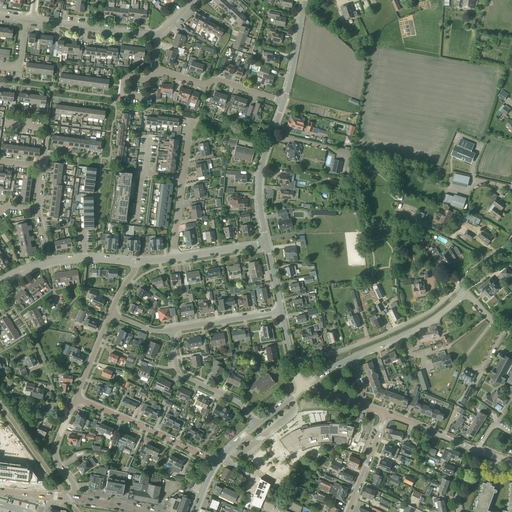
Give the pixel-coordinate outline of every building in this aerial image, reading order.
[(24,0),(12,0),(13,3),(12,2),(11,7),(20,8),(20,4),(24,4),(24,0)] [(224,0),(222,0),(217,5),(221,9),(230,0),(226,0),(225,1),(224,0)] [(230,0),(221,9),(226,14),(227,13),(232,8),(229,5),(233,2),(230,0)] [(456,7),(474,9),(474,0),(462,0),(462,1),(457,0),(456,7)] [(103,15),(110,16),(111,3),(108,3),(108,7),(104,7),(103,15)] [(340,7),(345,21),(358,17),(356,12),(354,12),(351,4),(340,7)] [(227,13),(231,17),(240,8),(238,6),(235,9),(233,7),(232,8),(227,13)] [(240,8),(231,17),(235,21),(241,15),(239,13),(242,10),(240,8)] [(274,25),(284,27),(285,18),(278,17),(279,14),(271,12),(270,18),(275,19),(274,25)] [(192,24),(196,25),(201,15),(196,13),(192,20),(194,21),(192,24)] [(196,25),(200,28),(205,20),(206,18),(201,15),(196,25)] [(244,25),(248,23),(247,22),(245,19),(241,15),(235,21),(235,22),(239,25),(243,21),(244,23),(244,24),(244,25)] [(209,23),(205,20),(200,28),(205,31),(209,23)] [(209,23),(205,31),(210,33),(214,25),(209,23)] [(239,31),(247,34),(249,29),(248,28),(249,25),(248,23),(244,25),(246,26),(245,27),(240,26),(239,31)] [(210,33),(214,36),(219,28),(214,25),(210,33)] [(219,28),(214,36),(219,38),(224,31),(219,28)] [(267,32),(269,32),(268,34),(271,34),(270,41),(280,43),(282,35),(275,33),(275,30),(269,29),(267,29),(267,32)] [(239,31),(237,37),(249,41),(250,39),(246,37),(247,34),(239,31)] [(174,40),(182,43),(184,37),(188,38),(189,36),(183,33),(182,36),(176,34),(174,40)] [(36,48),(37,40),(35,39),(35,35),(29,34),(28,43),(34,43),(33,47),(36,48)] [(35,54),(39,55),(40,46),(45,47),(46,36),(41,35),(40,40),(37,40),(36,48),(35,54)] [(50,50),(54,50),(55,42),(52,41),(52,37),(46,36),(45,47),(45,49),(50,50)] [(178,48),(177,50),(181,52),(183,52),(184,50),(180,49),(182,43),(174,40),(172,46),(178,48)] [(62,52),(63,41),(57,41),(57,42),(55,42),(54,50),(57,50),(56,52),(62,52)] [(74,41),(72,55),(81,56),(82,47),(76,46),(76,42),(74,41)] [(243,45),(235,42),(233,49),(246,53),(247,50),(242,49),(243,45)] [(168,50),(166,56),(174,59),(176,54),(181,55),(181,54),(182,55),(183,52),(181,52),(177,50),(175,49),(174,52),(168,50)] [(266,63),(276,65),(278,57),(271,56),(272,52),(263,50),(262,57),(267,58),(266,63)] [(174,59),(166,56),(164,62),(175,66),(176,63),(173,62),(174,59)] [(189,70),(194,72),(197,64),(194,63),(196,59),(190,57),(188,63),(191,64),(189,70)] [(221,71),(227,73),(229,64),(224,63),(226,59),(222,58),(220,64),(223,65),(221,71)] [(197,64),(194,72),(200,74),(202,68),(205,69),(207,63),(202,61),(201,65),(197,64)] [(237,70),(238,67),(239,62),(236,61),(235,66),(229,64),(227,73),(232,75),(234,69),(237,70)] [(238,67),(237,70),(235,76),(240,78),(242,72),(243,69),(238,67)] [(258,74),(263,76),(260,84),(266,86),(266,83),(271,85),(273,77),(265,75),(266,71),(260,69),(258,74)] [(165,94),(167,85),(161,84),(160,90),(157,90),(156,100),(159,100),(160,93),(165,94)] [(167,85),(165,94),(171,95),(170,98),(173,99),(175,92),(171,92),(172,85),(167,85)] [(175,92),(173,99),(173,101),(176,102),(177,96),(182,98),(185,89),(180,87),(178,93),(175,92)] [(190,102),(190,100),(191,98),(188,97),(190,91),(185,89),(182,98),(181,100),(186,102),(186,104),(189,105),(190,102)] [(190,100),(190,102),(195,104),(194,107),(197,108),(200,100),(197,100),(199,94),(193,92),(191,98),(190,100)] [(216,107),(221,94),(215,92),(213,98),(210,97),(207,104),(210,105),(211,104),(213,104),(214,106),(216,107)] [(507,97),(500,92),(498,96),(504,101),(507,97)] [(226,109),(227,107),(229,102),(225,101),(227,96),(221,94),(216,107),(219,108),(221,107),(226,109)] [(40,96),(39,105),(45,106),(45,102),(49,102),(49,97),(46,97),(40,96)] [(233,102),(229,101),(229,102),(227,107),(236,110),(240,98),(235,96),(233,102)] [(242,113),(245,115),(248,107),(244,106),(246,100),(240,98),(236,110),(242,112),(242,113)] [(246,115),(252,117),(253,114),(259,116),(262,106),(256,103),(254,108),(249,106),(246,115)] [(505,106),(501,112),(506,116),(510,110),(505,106)] [(293,123),(302,126),(304,118),(300,117),(299,118),(291,116),(289,121),(288,120),(288,121),(294,122),(293,123)] [(303,126),(302,126),(293,123),(294,122),(288,121),(287,126),(296,129),(295,131),(301,133),(303,126)] [(163,141),(163,144),(177,146),(178,142),(179,141),(179,140),(174,140),(174,138),(171,137),(168,137),(167,139),(169,139),(169,142),(163,141)] [(198,145),(199,151),(208,149),(207,146),(210,145),(210,142),(211,142),(210,139),(203,141),(204,143),(198,145)] [(466,150),(469,143),(462,140),(459,147),(455,146),(451,156),(469,163),(472,155),(465,152),(466,150)] [(289,159),(295,161),(296,154),(294,154),(295,151),(298,152),(299,148),(298,147),(298,145),(290,143),(290,145),(287,144),(286,149),(287,149),(286,152),(288,152),(287,155),(288,156),(288,157),(289,157),(289,159)] [(253,150),(236,146),(233,157),(237,158),(250,161),(253,150)] [(208,149),(199,151),(200,157),(206,156),(206,159),(213,158),(213,155),(212,152),(208,153),(208,149)] [(210,164),(210,160),(201,161),(201,164),(195,165),(196,171),(205,170),(209,169),(208,164),(210,164)] [(342,162),(334,160),(332,167),(335,168),(334,172),(339,174),(342,162)] [(205,170),(196,171),(197,177),(203,176),(204,179),(210,178),(209,173),(205,174),(205,170)] [(225,177),(235,177),(234,182),(245,183),(246,176),(237,175),(237,172),(225,171),(225,177)] [(127,217),(126,216),(131,174),(126,173),(124,173),(123,173),(118,173),(118,176),(114,175),(114,176),(109,221),(126,223),(127,222),(126,222),(127,217)] [(470,176),(455,173),(452,184),(467,188),(470,176)] [(281,187),(283,187),(294,188),(295,181),(289,181),(290,176),(279,175),(278,183),(281,183),(281,187)] [(192,186),(193,192),(202,191),(202,187),(206,187),(206,184),(207,183),(207,181),(198,182),(198,185),(192,186)] [(159,184),(153,226),(165,228),(170,185),(159,184)] [(283,187),(282,190),(280,190),(280,198),(292,199),(293,193),(296,194),(297,189),(294,188),(283,187)] [(202,191),(193,192),(194,198),(201,197),(201,200),(208,199),(207,194),(203,194),(202,191)] [(466,199),(454,196),(454,197),(449,195),(446,204),(451,205),(451,206),(463,209),(466,199)] [(229,197),(229,204),(235,204),(235,207),(247,207),(246,200),(241,200),(241,197),(229,197)] [(505,205),(497,199),(493,204),(495,206),(490,213),(499,219),(503,214),(500,211),(501,210),(505,205)] [(190,207),(191,213),(200,211),(199,208),(202,207),(202,205),(203,204),(203,202),(195,203),(196,206),(190,207)] [(280,217),(287,215),(286,209),(276,211),(278,217),(280,217)] [(437,215),(441,217),(439,221),(446,225),(452,213),(450,212),(446,209),(444,213),(440,210),(437,215)] [(200,211),(191,213),(192,219),(201,217),(201,221),(207,220),(207,216),(204,217),(204,214),(200,215),(200,211)] [(458,219),(466,223),(466,222),(467,222),(469,219),(476,222),(474,225),(476,226),(478,223),(479,224),(480,220),(469,215),(466,214),(465,215),(461,213),(461,212),(460,212),(458,219)] [(397,220),(406,222),(408,216),(399,213),(397,220)] [(288,219),(287,215),(280,217),(281,221),(278,222),(280,231),(281,232),(283,231),(283,230),(283,229),(292,227),(290,219),(288,219)] [(241,226),(242,237),(252,235),(252,231),(251,231),(250,225),(241,226)] [(189,228),(190,231),(183,232),(184,236),(185,236),(187,246),(195,244),(193,235),(194,234),(194,230),(193,230),(193,227),(189,228)] [(231,227),(229,227),(222,228),(224,238),(233,237),(231,229),(231,227)] [(17,231),(18,236),(28,234),(27,231),(31,230),(31,228),(17,231)] [(205,233),(205,236),(206,236),(207,243),(214,241),(213,231),(205,233)] [(464,235),(468,238),(468,239),(470,240),(471,240),(473,236),(468,232),(466,231),(464,235)] [(479,238),(484,241),(489,234),(484,231),(482,234),(479,238)] [(104,249),(110,249),(111,239),(105,238),(105,234),(102,234),(101,241),(105,241),(104,249)] [(489,234),(484,241),(485,242),(484,244),(487,246),(493,237),(489,234)] [(110,249),(117,250),(118,242),(121,243),(122,236),(118,235),(118,239),(111,239),(110,249)] [(155,240),(156,251),(162,250),(162,242),(165,242),(165,235),(162,236),(162,239),(155,240)] [(126,251),(133,251),(133,240),(127,240),(127,236),(123,236),(123,243),(126,243),(126,251)] [(149,243),(149,251),(156,251),(155,240),(149,240),(149,236),(145,236),(146,243),(149,243)] [(133,251),(139,251),(139,244),(143,244),(143,237),(140,237),(139,240),(133,240),(133,251)] [(33,240),(33,238),(19,241),(20,246),(30,244),(29,241),(33,240)] [(447,253),(441,257),(436,248),(430,251),(428,246),(425,248),(429,257),(432,256),(435,260),(435,261),(437,265),(443,261),(446,267),(453,263),(456,260),(455,258),(460,255),(456,248),(454,249),(453,247),(448,250),(450,252),(447,253)] [(283,248),(284,258),(296,257),(295,247),(283,248)] [(35,249),(21,252),(22,257),(32,255),(32,252),(36,251),(35,249)] [(6,258),(0,262),(0,265),(0,266),(0,269),(9,263),(6,258)] [(249,263),(251,273),(250,273),(251,278),(262,276),(259,265),(258,265),(257,262),(249,263)] [(243,273),(240,273),(239,265),(235,265),(235,266),(227,268),(228,277),(233,276),(233,277),(240,276),(241,279),(244,279),(243,273)] [(286,268),(287,277),(293,276),(293,275),(296,275),(295,266),(291,267),(286,268)] [(205,274),(206,278),(209,277),(209,278),(220,276),(219,268),(207,270),(208,273),(205,274)] [(501,273),(503,277),(507,274),(509,276),(511,274),(506,268),(501,273)] [(104,278),(107,278),(112,279),(112,277),(116,278),(116,271),(105,270),(104,278)] [(186,273),(187,282),(195,281),(196,283),(200,282),(198,271),(186,273)] [(171,275),(172,286),(181,285),(179,274),(171,275)] [(36,281),(42,289),(46,286),(46,287),(46,288),(47,290),(49,289),(41,277),(36,281)] [(151,280),(152,284),(154,284),(155,285),(160,283),(162,287),(165,286),(164,281),(162,282),(160,277),(153,280),(151,280)] [(478,289),(482,293),(483,292),(489,299),(492,295),(495,293),(499,289),(496,286),(498,285),(494,281),(492,282),(490,279),(486,283),(482,286),(478,289)] [(42,289),(36,281),(31,284),(37,292),(40,296),(41,294),(40,292),(39,292),(39,291),(42,289)] [(413,285),(414,289),(415,295),(426,293),(425,292),(428,292),(427,287),(425,287),(424,282),(414,284),(414,285),(413,285)] [(289,285),(291,292),(299,290),(298,286),(302,285),(302,283),(297,283),(289,285)] [(37,292),(31,284),(26,288),(34,299),(36,298),(35,296),(34,296),(34,295),(37,292)] [(256,285),(253,286),(253,290),(256,290),(259,301),(267,299),(265,288),(257,289),(256,285)] [(378,286),(373,288),(378,299),(383,297),(378,286)] [(136,295),(142,298),(144,295),(148,297),(150,294),(146,292),(146,291),(140,288),(136,295)] [(18,294),(24,302),(27,299),(28,301),(29,303),(31,302),(23,290),(18,294)] [(91,304),(101,308),(104,300),(94,296),(96,293),(90,290),(87,296),(93,299),(91,304)] [(357,308),(360,307),(357,298),(358,298),(356,290),(351,291),(353,299),(354,299),(357,308)] [(252,305),(251,299),(255,298),(254,292),(248,292),(249,296),(242,297),(242,298),(237,299),(238,305),(243,305),(243,307),(250,306),(250,305),(252,305)] [(24,302),(18,294),(13,297),(21,309),(23,308),(22,305),(21,306),(20,304),(24,302)] [(218,300),(220,311),(228,310),(227,306),(234,304),(233,298),(226,299),(218,300)] [(293,301),(294,307),(302,305),(301,302),(305,301),(305,298),(301,299),(293,301)] [(213,311),(212,304),(207,304),(206,302),(199,303),(199,306),(200,314),(213,311)] [(392,309),(389,311),(394,321),(400,318),(396,310),(400,309),(396,302),(390,305),(392,309)] [(128,311),(134,313),(135,311),(141,313),(143,307),(137,305),(136,306),(131,304),(128,311)] [(185,308),(180,308),(181,316),(189,315),(189,316),(193,315),(191,304),(184,305),(185,308)] [(27,312),(30,318),(39,313),(37,309),(38,309),(41,308),(40,306),(27,312)] [(370,318),(373,326),(376,325),(377,329),(384,326),(382,322),(381,318),(380,318),(379,316),(376,317),(375,315),(377,314),(374,307),(370,309),(371,312),(370,312),(372,316),(373,317),(370,318)] [(158,311),(160,319),(161,320),(168,319),(169,318),(169,317),(175,316),(174,308),(158,311)] [(296,317),(297,323),(306,322),(305,318),(311,316),(311,315),(317,314),(316,309),(310,310),(310,313),(296,317)] [(76,320),(81,323),(85,313),(80,311),(76,320)] [(41,317),(39,313),(30,318),(33,323),(45,317),(44,315),(42,316),(41,317)] [(347,316),(349,318),(348,318),(353,330),(361,326),(358,319),(359,319),(357,314),(353,316),(352,314),(347,316)] [(0,325),(1,327),(9,322),(6,317),(0,320),(0,325)] [(45,317),(33,323),(35,329),(44,324),(42,320),(44,320),(46,319),(45,317)] [(84,325),(86,326),(86,327),(95,330),(97,323),(89,320),(86,319),(84,325)] [(0,333),(1,334),(13,327),(9,322),(1,327),(4,331),(2,332),(2,331),(0,332),(0,333)] [(318,324),(313,325),(314,328),(307,330),(308,333),(301,335),(302,341),(309,340),(310,345),(314,344),(313,339),(318,338),(316,331),(320,330),(318,324)] [(418,332),(422,343),(435,339),(440,337),(436,325),(430,327),(430,328),(418,332)] [(271,332),(272,331),(272,330),(270,330),(269,326),(262,327),(264,338),(260,338),(261,342),(273,340),(273,336),(272,336),(271,332)] [(5,333),(8,337),(16,332),(13,327),(1,334),(2,336),(4,335),(4,334),(5,333)] [(131,339),(133,335),(120,330),(117,337),(123,339),(127,341),(131,342),(132,339),(131,339)] [(246,341),(250,340),(248,333),(245,334),(244,330),(231,332),(232,340),(245,338),(246,341)] [(326,333),(329,344),(339,341),(336,330),(326,333)] [(16,332),(8,337),(10,341),(9,342),(8,341),(6,343),(7,345),(19,337),(16,332)] [(209,336),(211,346),(224,344),(223,334),(218,335),(218,336),(215,337),(215,335),(209,336)] [(436,342),(437,345),(444,343),(444,340),(449,339),(448,339),(446,335),(442,337),(443,340),(436,342)] [(123,339),(117,337),(114,344),(122,347),(124,343),(122,342),(123,339)] [(186,343),(186,347),(189,347),(189,348),(202,346),(200,337),(195,338),(195,339),(188,340),(188,342),(186,343)] [(444,343),(437,345),(438,349),(446,346),(446,345),(450,343),(449,339),(444,340),(444,343)] [(146,355),(153,358),(156,352),(157,352),(159,346),(150,342),(148,347),(149,348),(146,355)] [(73,351),(74,348),(67,345),(66,346),(64,345),(61,353),(67,355),(70,350),(73,351)] [(422,348),(423,353),(431,351),(431,352),(436,351),(434,345),(422,348)] [(265,348),(268,362),(277,360),(274,346),(265,348)] [(74,348),(73,351),(73,352),(70,360),(80,364),(83,356),(77,353),(79,350),(74,348)] [(10,363),(12,359),(14,360),(17,356),(10,351),(5,359),(10,363)] [(443,361),(451,359),(449,355),(446,356),(444,351),(437,353),(438,357),(432,359),(433,363),(438,362),(442,361),(443,361)] [(389,354),(392,362),(398,360),(396,354),(394,352),(389,354)] [(396,354),(398,360),(400,364),(404,362),(400,352),(396,354)] [(108,360),(119,364),(120,361),(124,362),(125,359),(114,355),(110,353),(108,360)] [(392,362),(389,354),(383,357),(386,364),(392,362)] [(504,382),(506,378),(507,377),(506,376),(510,369),(511,369),(511,366),(511,359),(510,359),(511,357),(511,356),(508,355),(507,355),(507,357),(506,356),(502,354),(500,357),(499,359),(500,360),(495,370),(494,369),(489,377),(494,380),(493,380),(494,382),(497,383),(498,383),(498,382),(503,385),(504,382)] [(25,359),(29,368),(36,365),(32,356),(25,359)] [(191,357),(193,368),(200,366),(199,356),(191,357)] [(452,364),(451,359),(443,361),(442,361),(438,362),(433,363),(434,367),(439,366),(441,371),(446,369),(445,366),(452,364)] [(210,368),(213,370),(211,375),(215,376),(215,375),(219,377),(223,370),(218,368),(221,363),(214,360),(210,368)] [(137,376),(140,377),(140,380),(147,382),(148,379),(150,373),(149,373),(150,369),(146,367),(147,364),(140,361),(139,365),(141,366),(137,376)] [(364,365),(366,371),(374,368),(372,362),(364,365)] [(19,369),(22,376),(27,374),(24,367),(19,369)] [(376,374),(374,368),(366,371),(368,376),(376,374)] [(101,375),(109,378),(112,379),(114,375),(111,374),(112,372),(104,369),(101,375)] [(420,382),(420,381),(426,379),(423,370),(417,372),(420,382)] [(460,377),(472,383),(475,376),(464,370),(460,377)] [(226,382),(231,384),(231,383),(238,387),(242,379),(230,374),(226,382)] [(254,383),(256,386),(257,386),(261,391),(270,385),(271,386),(275,383),(268,374),(260,380),(259,380),(254,383)] [(368,376),(370,382),(378,379),(376,374),(368,376)] [(63,375),(61,392),(64,392),(64,393),(67,393),(68,393),(69,385),(71,385),(72,376),(63,375)] [(156,386),(161,389),(161,390),(164,391),(162,394),(168,397),(171,390),(168,389),(170,383),(164,380),(160,378),(156,386)] [(378,379),(370,382),(372,388),(380,385),(378,379)] [(420,381),(420,382),(423,390),(429,388),(426,379),(420,381)] [(94,393),(99,395),(101,392),(108,395),(111,388),(104,385),(103,388),(97,386),(94,393)] [(377,396),(383,398),(386,391),(381,390),(380,385),(372,388),(375,394),(376,394),(377,396)] [(187,401),(191,393),(180,387),(176,395),(187,401)] [(33,389),(33,391),(31,397),(41,399),(43,391),(33,389)] [(494,408),(498,402),(504,406),(507,400),(502,396),(503,394),(497,390),(495,393),(493,392),(490,397),(486,394),(482,400),(494,408)] [(383,399),(389,401),(392,393),(386,391),(383,398),(383,399)] [(392,393),(389,401),(395,403),(398,395),(392,393)] [(133,396),(129,394),(129,396),(125,395),(124,398),(123,398),(121,405),(127,407),(131,398),(132,398),(133,396)] [(404,394),(403,397),(400,405),(407,407),(409,399),(406,398),(407,395),(404,394)] [(395,403),(400,405),(403,397),(398,395),(395,403)] [(196,404),(202,407),(200,410),(200,412),(201,413),(203,414),(201,417),(205,419),(209,410),(206,408),(209,401),(199,397),(196,404)] [(131,398),(127,407),(134,410),(136,403),(138,404),(140,402),(132,398),(131,398)] [(414,410),(419,412),(422,404),(417,402),(414,410)] [(155,405),(152,404),(151,407),(143,403),(140,410),(144,412),(143,414),(149,417),(152,410),(153,408),(154,408),(155,405)] [(428,407),(422,404),(419,412),(425,415),(428,407)] [(213,412),(226,419),(229,411),(216,405),(213,412)] [(478,409),(484,413),(487,408),(482,405),(478,409)] [(425,415),(430,417),(434,409),(428,407),(425,415)] [(152,410),(149,417),(156,420),(160,410),(154,408),(153,408),(152,410)] [(440,411),(436,419),(442,421),(445,413),(442,412),(443,410),(441,408),(440,411)] [(434,409),(430,417),(436,419),(440,411),(434,409)] [(476,416),(484,421),(487,416),(479,411),(476,416)] [(76,418),(76,419),(83,422),(87,424),(88,420),(85,419),(85,420),(84,419),(86,416),(86,414),(82,412),(82,414),(78,413),(77,413),(76,415),(77,416),(77,417),(77,418),(76,418)] [(165,424),(171,427),(175,418),(176,418),(177,416),(174,414),(173,416),(167,413),(165,417),(167,418),(165,424)] [(471,421),(480,426),(484,421),(476,416),(473,415),(472,417),(472,418),(473,418),(471,421)] [(175,418),(171,427),(177,430),(179,427),(182,429),(185,422),(176,418),(175,418)] [(36,432),(40,434),(39,435),(42,436),(41,438),(43,438),(47,430),(49,431),(53,422),(46,419),(44,426),(39,424),(36,432)] [(74,422),(73,424),(73,425),(76,426),(75,429),(79,431),(80,428),(81,428),(82,425),(83,422),(76,419),(75,420),(75,421),(74,422)] [(455,424),(458,427),(460,428),(462,425),(463,423),(458,419),(455,424)] [(471,424),(470,427),(477,432),(480,426),(471,421),(470,420),(469,422),(471,424)] [(302,450),(306,448),(309,447),(312,446),(315,445),(320,445),(323,444),(326,444),(330,444),(330,445),(328,445),(325,445),(330,445),(334,446),(339,446),(344,447),(347,448),(346,447),(349,438),(350,438),(350,439),(351,436),(351,434),(350,434),(351,429),(353,429),(353,427),(350,426),(347,426),(347,424),(344,424),(340,423),(337,423),(334,422),(326,422),(326,423),(334,423),(334,424),(329,424),(329,426),(323,426),(320,426),(315,427),(313,427),(305,429),(305,427),(302,428),(297,430),(296,430),(292,432),(288,434),(289,435),(287,436),(285,437),(282,439),(280,440),(285,447),(290,455),(293,453),(296,451),(299,450),(302,449),(302,450)] [(97,429),(97,430),(103,433),(106,426),(100,423),(99,426),(97,429)] [(198,430),(198,429),(200,427),(196,425),(195,428),(189,425),(186,431),(188,432),(186,435),(193,438),(197,429),(198,430)] [(474,437),(477,432),(470,427),(467,425),(466,428),(468,429),(467,432),(464,430),(462,434),(468,438),(470,434),(474,437)] [(106,426),(103,433),(110,435),(113,429),(106,426)] [(197,429),(193,438),(199,441),(202,435),(204,432),(198,429),(198,430),(197,429)] [(385,438),(391,439),(391,438),(402,441),(403,433),(393,431),(393,430),(387,429),(385,438)] [(122,444),(120,447),(124,449),(126,446),(124,445),(128,436),(122,433),(118,442),(122,444)] [(68,443),(67,444),(72,445),(72,443),(76,444),(76,440),(79,440),(79,437),(77,437),(77,436),(69,435),(68,443)] [(124,445),(126,446),(130,448),(129,449),(132,450),(135,443),(133,442),(135,439),(128,436),(124,445)] [(405,442),(402,447),(412,452),(415,447),(405,442)] [(146,455),(144,458),(148,460),(149,457),(148,456),(150,453),(153,447),(146,444),(145,447),(142,446),(139,452),(146,455)] [(384,450),(397,455),(398,453),(399,449),(395,448),(386,445),(384,450)] [(153,447),(150,453),(153,455),(152,458),(157,461),(159,457),(156,456),(159,450),(153,447)] [(278,449),(255,467),(257,468),(254,470),(256,473),(258,471),(264,478),(272,472),(270,470),(285,458),(278,449)] [(397,455),(384,450),(382,454),(395,459),(397,456),(397,455)] [(452,451),(450,455),(446,454),(444,459),(449,461),(450,457),(457,460),(460,454),(452,451)] [(128,469),(133,457),(130,456),(125,467),(128,469)] [(169,466),(168,469),(172,471),(173,468),(172,468),(173,465),(177,459),(170,456),(166,464),(169,466)] [(346,465),(356,469),(359,460),(350,456),(346,465)] [(78,467),(81,471),(80,471),(82,474),(83,473),(96,465),(91,458),(84,463),(83,463),(80,465),(81,465),(78,467)] [(183,462),(177,459),(173,465),(172,468),(173,468),(172,471),(172,472),(179,473),(181,468),(180,468),(183,462)] [(392,463),(381,459),(378,469),(389,472),(392,473),(394,470),(392,469),(393,467),(391,466),(392,463)] [(341,465),(332,461),(329,467),(338,471),(341,465)] [(452,475),(455,467),(443,463),(442,467),(445,468),(443,472),(452,475)] [(0,478),(36,483),(37,478),(30,469),(0,464),(0,478)] [(104,478),(106,469),(100,468),(93,472),(93,475),(90,474),(88,486),(90,489),(101,490),(103,478),(104,478)] [(220,478),(227,482),(228,479),(232,482),(234,479),(230,477),(232,472),(225,468),(220,478)] [(123,487),(124,488),(127,473),(109,470),(108,478),(107,478),(104,492),(115,494),(115,495),(114,496),(115,496),(121,497),(123,487)] [(342,473),(340,472),(337,478),(350,483),(353,475),(343,471),(342,473)] [(375,479),(373,483),(382,487),(386,479),(376,475),(375,474),(374,475),(373,475),(373,476),(373,477),(373,478),(374,479),(375,479)] [(127,498),(142,501),(147,478),(143,477),(143,476),(134,475),(133,481),(140,482),(140,485),(141,485),(141,488),(130,486),(129,490),(127,498)] [(404,482),(412,486),(415,480),(407,476),(404,482)] [(147,478),(142,501),(157,504),(161,480),(147,478)] [(185,486),(190,489),(196,481),(191,478),(185,486)] [(264,481),(261,479),(259,479),(253,496),(264,500),(270,484),(264,481)] [(441,485),(447,488),(450,481),(443,479),(441,485)] [(335,491),(345,495),(348,489),(334,484),(333,485),(332,485),(332,486),(329,484),(321,481),(320,484),(328,488),(335,491)] [(485,511),(486,510),(493,492),(495,493),(496,493),(497,492),(497,491),(497,490),(496,490),(494,489),(494,487),(491,485),(491,484),(489,483),(487,483),(487,484),(483,483),(484,483),(483,486),(482,485),(482,486),(483,486),(483,487),(481,493),(480,494),(479,493),(479,494),(480,494),(479,496),(478,496),(478,497),(478,499),(477,499),(477,500),(478,500),(478,501),(476,507),(475,507),(474,507),(475,508),(474,510),(473,510),(477,511),(476,511),(485,511)] [(496,511),(511,511),(511,483),(510,483),(511,486),(510,488),(510,491),(510,493),(509,493),(510,495),(510,498),(509,498),(509,500),(509,502),(508,503),(509,505),(509,507),(508,507),(508,510),(508,511),(506,511),(502,510),(501,511),(498,511),(499,511),(498,511),(497,511),(496,511)] [(440,488),(438,492),(445,494),(447,488),(441,485),(440,488)] [(212,493),(218,495),(234,503),(238,494),(220,486),(220,488),(215,486),(212,493)] [(370,494),(374,495),(379,497),(381,493),(365,487),(364,491),(370,493),(370,494)] [(335,491),(328,488),(327,491),(330,493),(329,495),(343,501),(345,495),(335,491)] [(370,493),(364,491),(362,496),(373,500),(374,495),(370,494),(370,493)] [(181,496),(180,499),(175,511),(185,511),(190,502),(191,498),(186,496),(185,498),(181,496)] [(207,503),(219,507),(221,501),(210,497),(209,501),(208,501),(207,503)] [(166,510),(171,511),(175,511),(180,499),(175,498),(174,499),(172,498),(170,499),(166,510)] [(437,502),(438,508),(445,507),(444,500),(440,501),(440,498),(434,499),(434,502),(437,502)] [(387,511),(389,507),(380,502),(379,505),(382,506),(381,508),(387,511)] [(216,511),(219,507),(207,503),(207,504),(206,509),(207,509),(206,511),(210,511),(216,511)] [(221,508),(219,511),(241,511),(242,510),(231,505),(226,503),(224,509),(221,508)]
